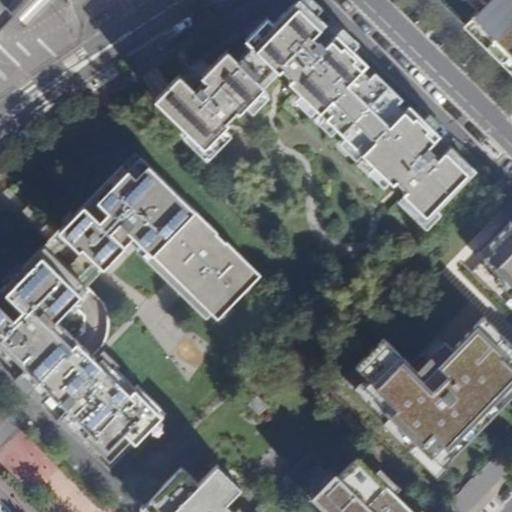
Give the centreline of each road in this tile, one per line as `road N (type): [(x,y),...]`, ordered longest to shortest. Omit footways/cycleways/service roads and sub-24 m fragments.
road 1 (tertiary): [(184,0),(0,125)]
road 2 (residential): [(511,138),(369,0)]
